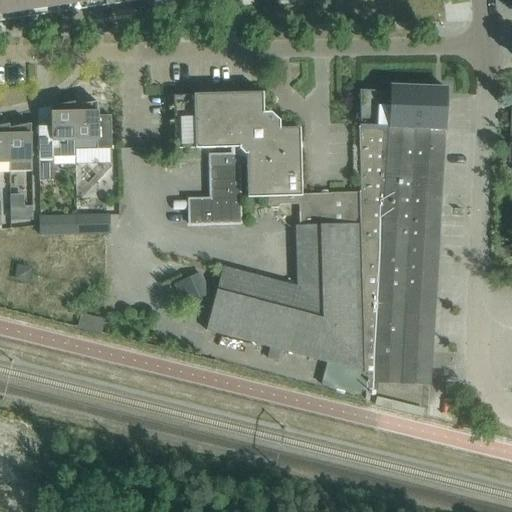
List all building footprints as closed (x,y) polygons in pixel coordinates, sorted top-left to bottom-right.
[(0,0),(0,21),(147,0),(146,0),(0,0)] [(367,0),(368,5),(369,15),(377,14),(379,14),(388,12),(387,3),(386,0),(367,0)] [(358,126),(358,128),(444,131),(445,100),(446,88),(436,88),(390,87),(390,92),(359,91),(360,126),(358,126)] [(280,205),(298,205),(300,205),(300,195),(299,128),(279,129),(279,122),(270,113),(262,113),(262,93),(193,95),(193,96),(173,97),(174,149),(230,147),(230,153),(208,154),(208,198),(187,198),(187,226),(242,225),(240,165),(247,165),(247,197),(267,197),(267,205),(271,209),(277,209),(280,205)] [(74,103),(73,103),(74,150),(75,150),(111,150),(110,116),(97,116),(97,102),(74,107),(74,103)] [(74,150),(73,103),(49,107),(50,128),(37,128),(38,181),(40,181),(40,180),(53,180),(52,158),(75,157),(75,150),(74,150)] [(8,125),(9,172),(31,172),(30,124),(8,129),(8,125)] [(8,125),(0,126),(0,172),(9,172),(8,125)] [(360,193),(365,373),(365,390),(377,391),(377,382),(429,385),(444,131),(358,128),(359,193),(360,193)] [(300,205),(298,205),(299,226),(294,226),(296,287),(222,267),(205,331),(329,363),(339,366),(357,371),(363,372),(363,373),(365,373),(360,193),(359,193),(300,195),(300,205)] [(32,220),(32,208),(21,208),(21,220),(32,220)] [(77,216),(76,216),(76,235),(110,234),(109,215),(77,216)] [(76,216),(58,216),(58,236),(76,235),(76,216)] [(494,251),(493,264),(511,258),(511,252),(510,246),(494,251)] [(177,285),(187,305),(211,294),(201,273),(177,285)] [(77,328),(101,334),(104,321),(80,315),(77,328)]
